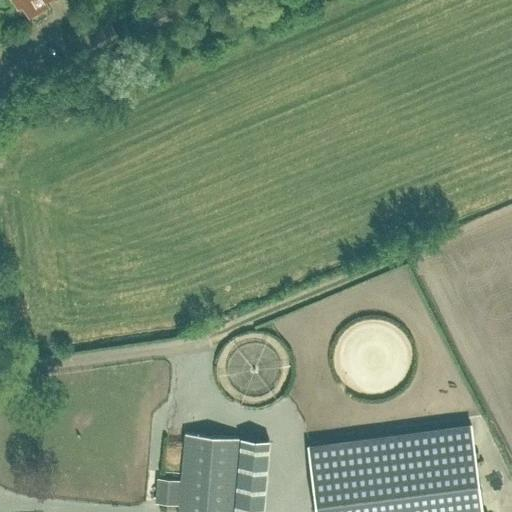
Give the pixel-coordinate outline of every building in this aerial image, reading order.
[(28,17),(49,6),(46,1),(46,0),(14,0),(17,5),(21,3),(28,17)] [(143,36),(190,11),(183,0),(164,0),(133,17),(143,36)] [(90,19),(66,33),(81,57),(104,44),(90,19)] [(181,363),(160,368),(165,389),(186,384),(181,363)] [(308,444),(316,511),(481,511),(470,422),(308,444)] [(233,511),(239,436),(186,431),(178,511),(189,511),(233,511)] [(261,511),(267,438),(239,436),(233,511),(261,511)] [(175,499),(177,474),(157,472),(155,497),(175,499)]
